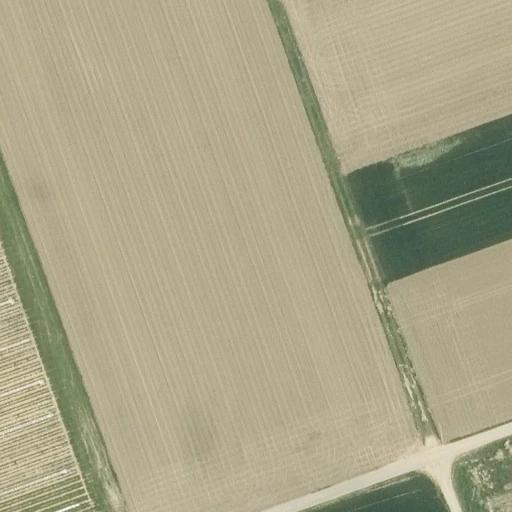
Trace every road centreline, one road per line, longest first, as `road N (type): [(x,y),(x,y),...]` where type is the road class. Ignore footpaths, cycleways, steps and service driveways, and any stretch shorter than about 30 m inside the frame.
road 1 (track): [(282,0),(465,511)]
road 2 (track): [(335,511),(511,449)]
